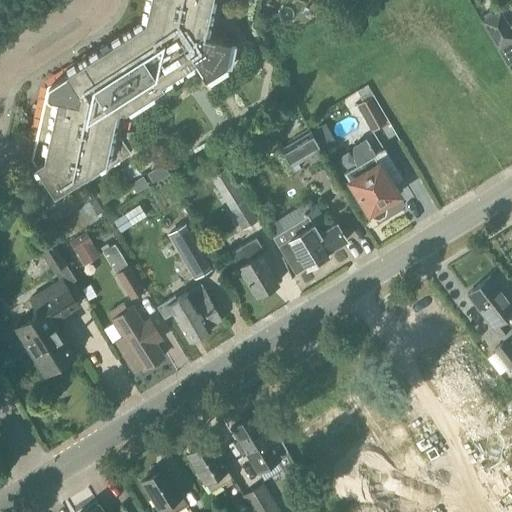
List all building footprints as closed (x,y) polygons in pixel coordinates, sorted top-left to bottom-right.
[(149,0),(144,24),(104,50),(64,75),(65,77),(48,88),(32,160),(50,187),(56,183),(61,191),(80,179),(84,183),(130,154),(119,137),(124,113),(162,88),(160,85),(194,64),(205,80),(226,66),(231,42),(203,36),(210,0),(149,0)] [(498,50),(511,41),(511,33),(499,12),(482,22),(498,50)] [(357,105),(372,132),(386,124),(370,97),(357,105)] [(335,145),(328,131),(314,139),(322,152),(335,145)] [(290,168),(292,167),(295,171),(300,168),(298,164),(321,151),(310,132),(280,149),(290,168)] [(359,164),(344,174),(369,214),(369,213),(372,218),(374,219),(378,219),(384,216),(385,210),(382,205),(398,196),(392,186),(402,180),(383,149),(378,152),(374,155),(359,164)] [(256,221),(225,170),(211,178),(242,230),(256,221)] [(307,201),(266,227),(279,247),(296,274),(305,268),(306,268),(307,267),(311,268),(317,264),(317,260),(327,255),(325,252),(343,241),(332,223),(317,232),(315,229),(325,223),(315,206),(311,208),(307,201)] [(77,209),(59,220),(68,236),(87,225),(77,209)] [(168,235),(184,261),(194,278),(211,268),(201,251),(186,225),(168,235)] [(84,233),(69,242),(75,252),(90,243),(84,233)] [(263,252),(258,242),(255,238),(230,253),(232,258),(238,267),(255,297),(258,295),(262,298),(269,294),(270,288),(277,284),(267,266),(271,263),(264,251),(263,252)] [(54,245),(43,252),(54,270),(66,263),(54,245)] [(144,292),(128,266),(115,274),(131,300),(144,292)] [(467,295),(499,336),(508,329),(502,321),(511,313),(511,304),(490,277),(467,295)] [(39,313),(17,328),(45,373),(50,370),(52,372),(62,366),(60,363),(73,355),(52,321),(77,306),(61,281),(31,300),(39,313)] [(170,299),(157,306),(164,318),(172,314),(189,341),(210,329),(209,327),(221,320),(201,286),(177,300),(175,296),(169,299),(170,299)] [(123,304),(108,313),(112,320),(123,337),(115,342),(134,374),(142,369),(143,370),(164,357),(155,344),(161,340),(149,320),(142,324),(139,318),(133,307),(127,311),(123,304)] [(511,352),(504,342),(494,350),(509,369),(511,366),(511,352)] [(234,426),(230,428),(239,442),(236,443),(242,452),(245,451),(256,470),(275,459),(278,456),(278,455),(286,450),(287,449),(272,424),(263,430),(253,414),(243,421),(239,419),(234,423),(234,426)] [(190,452),(187,454),(204,483),(205,483),(210,492),(232,479),(227,469),(229,468),(222,456),(219,457),(209,441),(199,447),(196,446),(190,449),(190,452)] [(144,480),(142,482),(159,509),(160,509),(161,511),(176,511),(187,505),(181,496),(183,494),(176,482),(174,484),(164,468),(154,474),(151,473),(145,477),(144,480)] [(278,511),(263,485),(242,497),(251,511),(278,511)]
